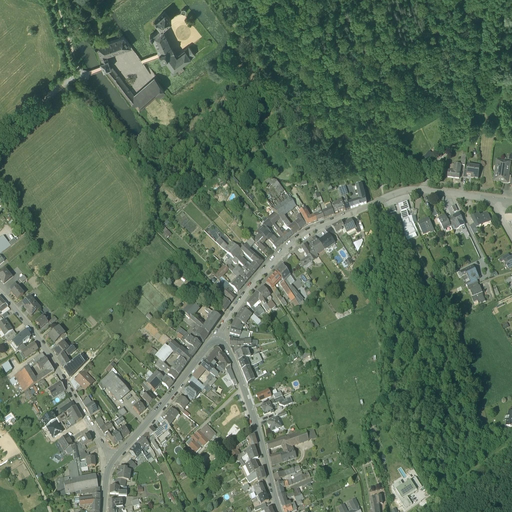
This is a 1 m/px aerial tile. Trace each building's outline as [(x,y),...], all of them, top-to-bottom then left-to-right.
[(170,68),(170,69),(170,70),(171,71),(171,72),(172,72),(173,72),(174,72),(175,71),(175,69),(196,54),(189,45),(176,55),(173,49),(163,27),(172,20),(165,11),(154,20),(159,27),(151,34),(150,35),(149,36),(149,37),(149,38),(150,39),(151,39),(151,40),(152,40),(156,49),(159,56),(161,59),(164,58),(170,68)] [(105,70),(110,68),(110,66),(107,56),(132,48),(124,36),(109,41),(93,45),(94,49),(97,48),(101,61),(99,62),(102,69),(103,70),(103,71),(105,70)] [(110,68),(105,70),(139,113),(159,97),(161,99),(166,95),(163,93),(165,91),(157,81),(151,86),(136,98),(112,67),(110,68)] [(428,154),(424,158),(430,163),(434,159),(428,154)] [(503,163),(497,163),(496,168),(499,168),(498,172),(496,172),(495,179),(496,179),(495,181),(504,182),(505,176),(508,176),(510,163),(503,162),(503,163)] [(461,165),(454,165),(453,173),(448,173),(448,178),(459,179),(461,165)] [(480,167),(468,166),(467,171),(467,176),(471,176),(471,179),(474,179),(475,177),(479,177),(480,167)] [(263,184),(267,189),(277,181),(271,178),(263,184)] [(338,188),(341,198),(347,196),(348,196),(345,186),(338,188)] [(363,189),(362,186),(359,187),(357,187),(359,193),(360,200),(361,206),(366,204),(364,194),(363,189)] [(260,194),(273,211),(290,200),(285,193),(275,200),(267,189),(260,194)] [(295,196),(290,200),(294,206),(299,202),(295,196)] [(273,211),(279,219),(282,216),(295,208),(294,206),(290,200),(273,211)] [(336,205),(332,206),(335,214),(338,213),(351,209),(349,203),(343,205),(343,202),(342,200),(337,202),(338,205),(336,205)] [(356,200),(349,203),(351,209),(361,206),(360,200),(357,201),(356,200)] [(304,210),(299,202),(294,206),(295,208),(298,213),(299,212),(304,210)] [(410,209),(407,202),(398,205),(401,212),(405,211),(407,210),(410,209)] [(331,205),(325,207),(327,211),(321,212),(322,214),(324,219),(334,215),(331,205)] [(435,209),(429,212),(432,219),(438,216),(435,209)] [(312,224),(306,214),(304,210),(299,212),(301,216),(301,217),(306,226),(312,224)] [(322,214),(314,217),(316,222),(324,219),(322,214)] [(459,214),(447,220),(451,227),(451,228),(455,226),(456,229),(464,225),(459,214)] [(487,214),(480,218),(479,216),(472,219),(474,225),(476,229),(481,226),(480,225),(486,223),(486,222),(490,220),(487,214)] [(279,219),(276,215),(268,221),(272,226),(274,224),(278,222),(280,220),(279,219)] [(301,217),(301,216),(297,218),(298,220),(299,221),(298,221),(297,222),(303,228),(306,226),(301,217)] [(442,218),(438,220),(444,231),(444,230),(450,227),(451,227),(447,220),(446,217),(442,219),(442,218)] [(354,224),(351,219),(342,224),(344,228),(347,233),(356,229),(354,224)] [(430,223),(428,219),(418,224),(422,233),(429,229),(431,233),(434,231),(430,223)] [(291,227),(286,220),(285,221),(282,223),(283,225),(287,229),(291,227)] [(272,226),(268,221),(263,226),(267,231),(272,226)] [(291,227),(287,229),(289,232),(292,236),(303,228),(297,222),(291,227)] [(342,222),(331,228),(336,235),(342,231),(342,229),(341,229),(344,228),(342,224),(342,222)] [(410,224),(403,225),(405,237),(417,231),(413,223),(410,224)] [(247,235),(248,236),(251,233),(245,226),(242,229),(247,235)] [(21,227),(14,232),(20,239),(26,234),(21,227)] [(261,237),(265,241),(267,239),(269,241),(273,237),(267,231),(261,237)] [(286,234),(284,231),(283,232),(279,236),(281,238),(284,242),(292,236),(289,232),(286,234)] [(246,244),(251,240),(248,236),(247,235),(241,240),(246,245),(246,244)] [(253,240),(253,241),(254,244),(258,248),(262,244),(265,241),(261,237),(259,235),(253,240)] [(335,245),(328,235),(318,242),(319,243),(323,249),(324,251),(327,249),(328,250),(335,245)] [(3,236),(0,238),(0,255),(11,247),(3,236)] [(273,237),(269,241),(273,246),(276,250),(284,242),(281,238),(277,242),(273,237)] [(227,248),(219,239),(216,242),(224,251),(227,248)] [(251,240),(246,244),(251,248),(255,244),(251,240)] [(319,243),(318,243),(316,245),(314,242),(310,244),(310,246),(315,252),(316,254),(321,251),(323,249),(319,243)] [(240,251),(232,243),(227,248),(224,251),(228,254),(231,258),(233,260),(234,258),(237,256),(239,254),(238,253),(240,251)] [(263,263),(249,251),(251,248),(246,244),(246,245),(240,251),(241,252),(243,253),(251,260),(254,263),(259,268),(263,263)] [(269,251),(262,244),(258,248),(265,255),(269,251)] [(307,248),(305,244),(301,247),(307,257),(311,254),(307,248)] [(311,254),(307,257),(311,262),(314,260),(315,259),(314,258),(318,256),(316,254),(315,252),(311,254)] [(237,256),(234,258),(238,262),(240,264),(243,261),(238,258),(237,256)] [(311,262),(307,257),(299,262),(304,270),(313,265),(311,262)] [(511,257),(510,259),(509,257),(504,260),(503,260),(503,261),(508,268),(509,270),(511,268),(511,257)] [(229,260),(224,266),(226,268),(232,261),(233,260),(231,258),(229,260)] [(259,268),(254,263),(250,268),(243,261),(240,264),(247,271),(252,276),(259,268)] [(289,276),(283,266),(276,272),(281,279),(283,282),(286,279),(289,276)] [(471,283),(476,281),(479,279),(473,266),(461,272),(463,277),(467,275),(471,283)] [(243,273),(237,267),(232,273),(238,279),(239,280),(245,274),(243,273)] [(8,274),(5,270),(0,273),(0,279),(4,284),(11,278),(8,274)] [(250,277),(245,272),(243,273),(245,274),(239,280),(244,285),(250,279),(249,278),(250,277)] [(281,279),(276,272),(266,284),(271,289),(273,286),(281,279)] [(290,284),(291,286),(294,283),(289,276),(286,279),(290,284)] [(238,279),(236,282),(234,280),(232,283),(233,284),(231,287),(233,289),(237,293),(244,285),(239,280),(238,279)] [(291,293),(287,288),(286,287),(283,282),(281,279),(273,286),(279,295),(282,299),(291,293)] [(291,286),(290,284),(286,287),(287,288),(291,293),(292,294),(296,291),(293,289),(291,286)] [(229,285),(225,289),(224,289),(221,293),(226,298),(229,293),(233,289),(231,287),(229,285)] [(279,295),(273,286),(271,289),(277,297),(279,295)] [(270,296),(263,287),(257,293),(264,301),(270,296)] [(473,289),(470,291),(473,298),(475,296),(477,301),(479,305),(485,302),(479,287),(473,289)] [(23,295),(17,288),(14,290),(11,293),(17,300),(23,295)] [(303,301),(296,291),(292,294),(295,299),(298,304),(303,301)] [(235,298),(229,293),(226,298),(231,303),(235,298)] [(257,293),(250,300),(247,304),(250,309),(251,308),(253,311),(255,310),(257,312),(260,316),(264,313),(259,307),(258,307),(257,306),(261,303),(262,305),(262,306),(266,312),(270,309),(267,305),(264,301),(257,293)] [(282,299),(279,301),(283,307),(295,299),(292,294),(291,293),(282,299)] [(230,305),(222,297),(219,300),(221,302),(219,304),(221,305),(219,308),(224,313),(230,305)] [(33,301),(30,298),(21,305),(31,316),(41,308),(34,300),(33,301)] [(271,301),(267,305),(270,309),(270,311),(275,307),(271,301)] [(191,303),(182,313),(189,319),(190,320),(193,317),(199,310),(191,303)] [(205,327),(202,331),(208,336),(220,319),(207,309),(205,311),(209,314),(207,316),(207,318),(210,319),(205,327)] [(242,309),(240,312),(235,320),(240,323),(244,325),(250,316),(247,315),(248,313),(242,309)] [(189,319),(182,313),(179,317),(186,322),(189,319)] [(48,323),(45,320),(48,318),(45,314),(35,323),(41,329),(48,323)] [(257,318),(254,315),(251,318),(258,325),(261,322),(257,318)] [(205,327),(193,317),(190,320),(196,326),(197,326),(202,331),(205,327)] [(190,320),(189,319),(186,322),(194,329),(196,326),(190,320)] [(314,319),(310,322),(315,329),(319,327),(314,319)] [(5,320),(0,323),(0,327),(2,330),(9,326),(5,320)] [(243,327),(238,325),(240,323),(235,320),(231,329),(241,331),(243,327)] [(9,326),(2,330),(6,335),(5,336),(13,331),(9,326)] [(208,336),(202,331),(197,326),(192,332),(200,340),(203,342),(208,336)] [(64,335),(58,328),(48,336),(54,343),(60,338),(64,335)] [(186,334),(179,328),(176,332),(179,334),(183,337),(185,335),(186,334)] [(13,331),(5,336),(8,341),(16,335),(13,331)] [(26,332),(13,342),(17,347),(18,347),(22,343),(30,337),(26,332)] [(189,336),(190,336),(198,343),(200,340),(192,332),(189,336)] [(239,336),(239,341),(247,340),(249,333),(241,332),(240,336),(239,336)] [(183,337),(179,334),(176,337),(184,344),(186,343),(182,339),(183,337)] [(198,343),(190,336),(189,338),(185,335),(183,337),(182,339),(186,343),(189,346),(190,346),(196,353),(201,346),(198,343)] [(178,344),(176,341),(175,340),(174,340),(172,342),(178,347),(179,348),(180,347),(178,344)] [(250,346),(250,349),(256,348),(256,341),(251,341),(251,340),(247,340),(247,346),(250,346)] [(178,347),(172,342),(167,348),(172,353),(175,355),(180,349),(179,348),(178,347)] [(22,343),(18,347),(17,347),(15,348),(17,352),(20,350),(25,347),(22,343)] [(68,350),(63,344),(64,343),(62,344),(53,352),(59,358),(63,354),(65,353),(69,349),(68,350)] [(27,349),(23,352),(26,357),(37,350),(34,345),(27,349)] [(158,354),(155,357),(159,361),(163,364),(172,353),(167,348),(165,346),(158,354)] [(190,346),(189,346),(187,348),(190,351),(190,352),(194,355),(196,353),(190,346)] [(250,349),(250,346),(247,346),(239,346),(239,347),(237,347),(232,347),(233,352),(234,354),(235,354),(241,352),(240,350),(248,347),(248,350),(250,349)] [(69,349),(65,353),(66,354),(68,356),(75,350),(75,349),(72,347),(69,349)] [(187,353),(181,348),(180,349),(175,355),(180,359),(181,360),(187,353)] [(223,355),(217,348),(208,358),(212,361),(216,357),(220,361),(223,355)] [(250,349),(253,356),(258,354),(256,348),(250,349)] [(241,352),(235,354),(238,362),(245,359),(246,359),(250,357),(247,350),(241,352)] [(190,352),(190,351),(188,354),(187,353),(181,360),(187,365),(192,358),(194,355),(190,352)] [(308,351),(300,355),(303,360),(310,356),(308,351)] [(42,354),(33,360),(36,365),(45,359),(42,354)] [(64,356),(63,354),(57,360),(63,369),(69,365),(64,356)] [(83,354),(79,358),(84,364),(88,360),(83,354)] [(251,360),(247,362),(249,367),(262,361),(259,354),(258,354),(253,356),(254,360),(252,361),(251,360)] [(231,365),(223,355),(220,361),(221,364),(219,366),(223,370),(225,369),(227,371),(231,368),(230,366),(231,365)] [(69,365),(63,369),(69,379),(84,364),(79,358),(69,365)] [(212,361),(208,358),(205,362),(209,366),(212,368),(216,364),(212,361)] [(44,367),(49,364),(45,359),(36,365),(40,370),(44,367)] [(181,360),(180,359),(171,371),(178,377),(187,365),(181,360)] [(245,359),(238,362),(242,371),(249,367),(247,362),(245,359)] [(29,369),(36,365),(33,360),(26,364),(27,367),(29,369)] [(8,361),(2,365),(6,372),(12,369),(8,361)] [(159,361),(155,366),(159,370),(163,364),(159,361)] [(205,362),(201,367),(205,370),(212,376),(215,378),(218,375),(214,371),(213,370),(214,370),(212,368),(209,366),(205,362)] [(112,363),(105,371),(107,373),(115,365),(112,363)] [(54,372),(49,364),(44,367),(46,371),(34,378),(37,382),(54,372)] [(167,367),(163,364),(159,370),(162,373),(165,369),(167,367)] [(219,366),(214,371),(218,375),(222,370),(223,371),(223,370),(219,366)] [(29,369),(27,367),(20,372),(29,387),(37,382),(34,378),(29,369)] [(171,371),(167,367),(165,369),(169,372),(169,371),(170,372),(168,376),(175,381),(178,377),(171,371)] [(254,381),(249,367),(242,371),(247,384),(254,381)] [(198,371),(193,377),(197,381),(199,378),(198,378),(201,373),(198,371)] [(29,387),(20,372),(14,375),(15,376),(16,378),(18,381),(24,391),(29,387)] [(121,384),(112,373),(110,374),(100,383),(98,385),(102,391),(105,389),(110,394),(121,384)] [(156,373),(146,383),(152,389),(154,391),(158,387),(157,386),(160,382),(163,379),(160,376),(156,373)] [(86,377),(83,374),(80,377),(79,377),(76,381),(79,384),(79,385),(81,386),(82,387),(83,386),(86,389),(89,386),(90,386),(92,384),(89,381),(90,380),(86,376),(86,377)] [(16,378),(15,376),(9,380),(13,385),(18,381),(16,378)] [(163,379),(160,382),(168,390),(173,384),(165,377),(163,379)] [(200,392),(205,388),(202,386),(197,381),(193,377),(188,382),(189,383),(191,384),(199,391),(200,392)] [(79,384),(76,381),(74,379),(70,382),(75,391),(81,386),(79,385),(79,384)] [(60,383),(54,387),(59,395),(65,391),(60,383)] [(121,384),(110,394),(116,401),(123,395),(124,396),(128,392),(121,384)] [(199,391),(191,384),(184,392),(186,393),(193,399),(199,391)] [(59,395),(54,387),(48,390),(53,398),(59,395)] [(276,390),(271,392),(275,400),(282,397),(281,395),(280,395),(279,394),(278,395),(276,390)] [(268,391),(256,396),(259,402),(271,397),(268,391)] [(154,400),(148,393),(145,395),(143,393),(140,396),(142,398),(145,401),(149,405),(154,400)] [(193,399),(186,393),(184,396),(191,401),(193,399)] [(91,403),(88,397),(82,404),(85,407),(91,403)] [(189,403),(181,397),(175,404),(177,405),(183,410),(189,403)] [(272,409),(270,406),(274,405),(275,404),(278,403),(279,405),(284,407),(292,404),(290,398),(284,401),(282,397),(275,400),(269,402),(269,403),(261,407),(264,415),(270,413),(271,414),(273,413),(272,409)] [(34,401),(31,404),(37,413),(40,411),(34,401)] [(71,402),(60,409),(63,414),(68,411),(75,407),(72,402),(71,402)] [(91,403),(85,407),(90,416),(101,410),(99,407),(96,409),(92,403),(91,403)] [(139,403),(133,408),(139,415),(145,410),(139,403)] [(183,410),(177,405),(175,408),(183,414),(185,411),(183,410)] [(75,407),(68,411),(70,414),(72,418),(79,413),(75,407)] [(127,414),(122,408),(117,412),(119,414),(122,418),(127,414)] [(178,415),(171,409),(165,416),(167,418),(165,421),(169,427),(175,419),(178,415)] [(63,414),(62,415),(56,419),(59,423),(67,418),(70,414),(68,411),(63,414)] [(52,412),(41,419),(45,426),(49,423),(56,419),(55,416),(53,414),(52,412)] [(79,413),(72,418),(73,420),(65,424),(68,429),(75,424),(82,419),(79,413)] [(122,418),(119,414),(116,416),(118,420),(121,423),(124,421),(122,418)] [(103,423),(100,417),(94,421),(100,429),(104,426),(103,423)] [(277,418),(266,422),(271,433),(281,429),(277,418)] [(56,419),(49,423),(53,429),(57,435),(64,431),(61,427),(59,423),(56,419)] [(165,421),(160,424),(162,427),(165,430),(166,428),(167,429),(169,427),(165,421)] [(49,423),(45,426),(49,432),(53,429),(49,423)] [(216,435),(206,425),(199,432),(198,431),(186,444),(195,453),(202,446),(203,447),(216,435)] [(124,427),(116,433),(117,433),(121,440),(129,434),(124,427)] [(162,427),(155,432),(156,433),(150,437),(154,441),(156,439),(159,444),(171,435),(167,429),(166,428),(165,430),(162,427)] [(151,428),(142,438),(146,442),(149,439),(150,438),(150,437),(156,433),(155,432),(151,428)] [(308,430),(288,437),(291,447),(312,440),(308,430)] [(121,440),(117,433),(112,436),(112,437),(114,441),(115,440),(117,444),(122,441),(121,440)] [(114,441),(112,437),(112,436),(110,434),(107,436),(114,446),(117,444),(115,440),(114,441)] [(81,448),(84,446),(92,442),(89,435),(77,441),(79,444),(81,448)] [(254,435),(246,440),(247,442),(251,448),(254,446),(257,445),(254,435)] [(67,436),(58,442),(64,451),(65,450),(70,447),(72,445),(67,436)] [(154,441),(150,437),(150,438),(149,439),(157,451),(159,449),(157,445),(154,442),(154,441)] [(291,447),(288,437),(281,439),(283,445),(282,445),(284,452),(287,461),(295,458),(291,447)] [(142,438),(136,445),(141,452),(143,450),(145,447),(147,449),(150,447),(146,442),(142,438)] [(281,439),(266,444),(267,450),(282,445),(283,445),(281,439)] [(79,444),(76,446),(78,453),(79,459),(81,457),(87,454),(85,451),(86,450),(84,446),(81,448),(79,444)] [(141,452),(136,445),(129,452),(136,458),(139,455),(141,453),(141,452)] [(237,446),(228,452),(233,460),(236,458),(239,456),(236,451),(239,449),(238,448),(237,446)] [(251,448),(246,451),(247,454),(250,460),(251,462),(254,461),(258,459),(254,446),(251,448)] [(147,455),(143,450),(141,452),(141,453),(142,454),(144,456),(145,457),(147,461),(152,458),(149,453),(147,455)] [(239,456),(236,458),(238,460),(241,458),(246,455),(247,454),(246,451),(239,456)] [(284,452),(269,457),(271,466),(287,461),(284,452)] [(87,458),(86,459),(87,468),(95,467),(94,458),(87,458)] [(79,460),(79,459),(69,464),(68,465),(69,477),(55,479),(59,497),(81,495),(81,494),(80,494),(80,491),(74,492),(71,479),(71,475),(78,474),(78,478),(82,477),(81,472),(80,469),(79,460)] [(87,468),(86,459),(82,460),(79,460),(80,469),(87,468)] [(136,466),(130,461),(126,466),(131,471),(136,466)] [(254,461),(251,462),(249,463),(245,465),(250,476),(255,472),(259,470),(254,461)] [(255,472),(256,476),(259,482),(262,480),(265,479),(265,478),(263,468),(262,468),(259,470),(255,472)] [(293,468),(273,476),(274,481),(295,473),(293,468)] [(124,469),(119,469),(118,472),(117,472),(117,475),(118,476),(117,479),(125,480),(129,481),(130,472),(126,471),(126,470),(124,469)] [(250,476),(245,479),(246,482),(251,479),(256,476),(255,472),(250,476)] [(298,477),(299,481),(310,477),(308,473),(298,477)] [(71,479),(74,492),(80,491),(88,490),(98,488),(96,480),(98,480),(98,478),(96,478),(95,475),(82,477),(78,478),(71,479)] [(416,478),(411,481),(417,491),(422,488),(416,478)] [(245,479),(238,483),(243,491),(249,488),(246,482),(245,479)] [(291,491),(292,491),(296,489),(302,487),(312,483),(311,479),(290,488),(291,491)] [(407,497),(417,491),(411,481),(402,486),(400,482),(393,487),(394,489),(393,490),(405,509),(412,505),(407,497)] [(280,483),(275,484),(278,497),(283,495),(282,488),(288,486),(287,482),(280,483)] [(259,486),(253,488),(257,497),(258,497),(265,493),(262,485),(259,486)] [(119,487),(110,486),(110,494),(119,495),(119,487)] [(284,494),(283,495),(278,497),(280,502),(280,501),(285,500),(293,496),(294,498),(298,496),(296,489),(292,491),(292,492),(285,495),(284,494)] [(265,493),(258,497),(261,505),(264,503),(269,501),(265,493)] [(100,495),(92,495),(92,498),(89,498),(81,499),(79,499),(79,503),(90,502),(100,501),(100,495)] [(353,510),(348,511),(346,511),(343,505),(338,507),(340,511),(354,511),(356,511),(359,509),(354,499),(349,502),(353,510)] [(122,500),(108,501),(109,511),(113,510),(113,508),(122,507),(122,500)] [(100,501),(90,502),(90,507),(89,507),(89,509),(92,509),(91,511),(99,511),(99,510),(100,501)]
